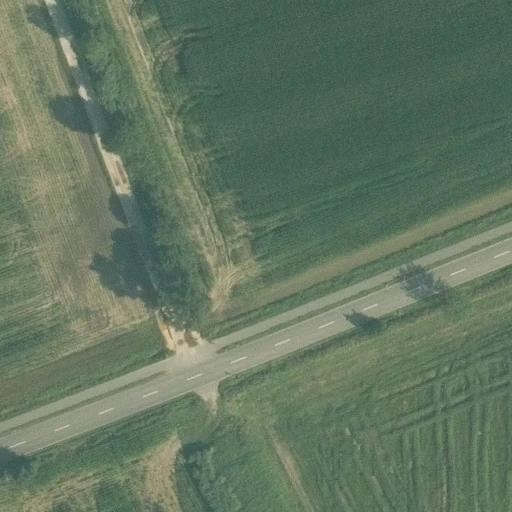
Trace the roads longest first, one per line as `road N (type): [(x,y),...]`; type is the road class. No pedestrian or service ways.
road 1 (tertiary): [(511,248),(0,450)]
road 2 (track): [(51,0),(196,374)]
